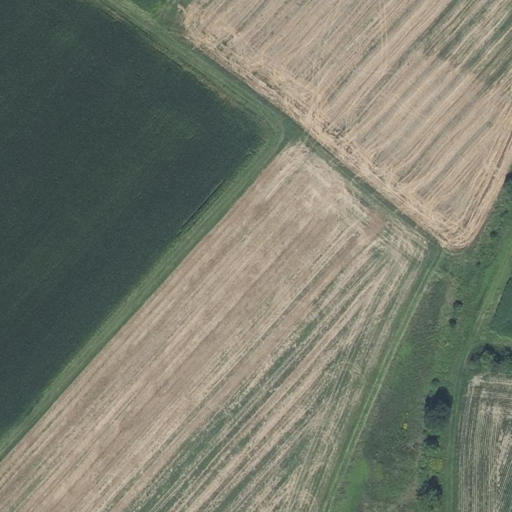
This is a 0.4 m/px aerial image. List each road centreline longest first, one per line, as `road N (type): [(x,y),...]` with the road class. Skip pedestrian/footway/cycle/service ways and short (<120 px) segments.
road 1 (track): [(110,0),(288,130),(0,448)]
road 2 (track): [(326,511),(434,256),(460,272)]
